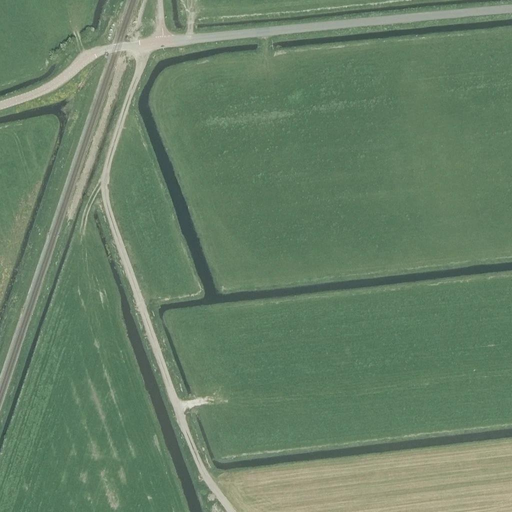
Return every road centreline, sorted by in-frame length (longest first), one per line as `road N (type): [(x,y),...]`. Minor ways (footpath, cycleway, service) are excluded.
road 1 (track): [(229,511),(203,474),(104,194),(143,44)]
road 2 (unclassified): [(163,42),(511,8)]
